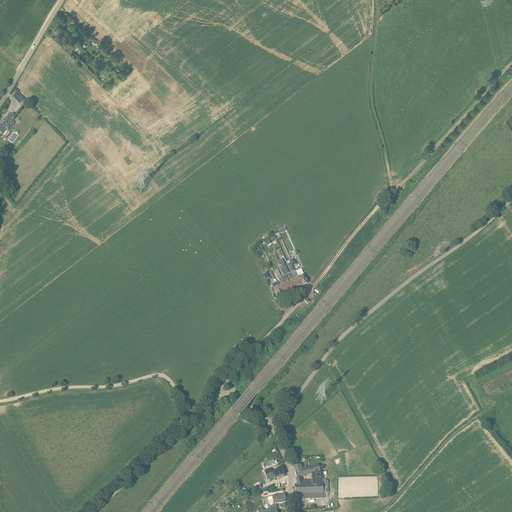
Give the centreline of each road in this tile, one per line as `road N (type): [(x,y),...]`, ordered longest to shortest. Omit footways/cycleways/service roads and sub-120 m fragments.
road 1 (unclassified): [(271,426),(346,331),(511,198)]
road 2 (track): [(0,400),(156,373),(192,419)]
road 3 (track): [(376,0),(370,96),(394,189)]
road 4 (track): [(394,189),(511,63)]
road 5 (unclassified): [(93,511),(215,397)]
road 6 (unclassified): [(313,285),(226,376)]
road 7 (track): [(394,189),(313,285)]
road 8 (unclassified): [(0,104),(61,0)]
